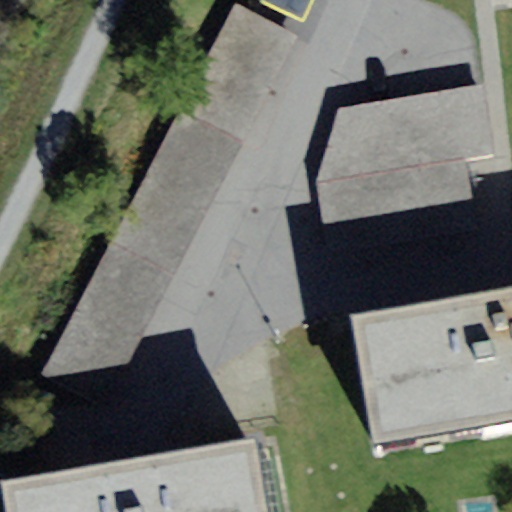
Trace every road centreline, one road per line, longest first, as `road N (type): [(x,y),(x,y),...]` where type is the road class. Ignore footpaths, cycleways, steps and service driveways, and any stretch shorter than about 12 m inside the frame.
road 1 (residential): [(346,0),(136,431)]
road 2 (track): [(0,266),(128,0)]
